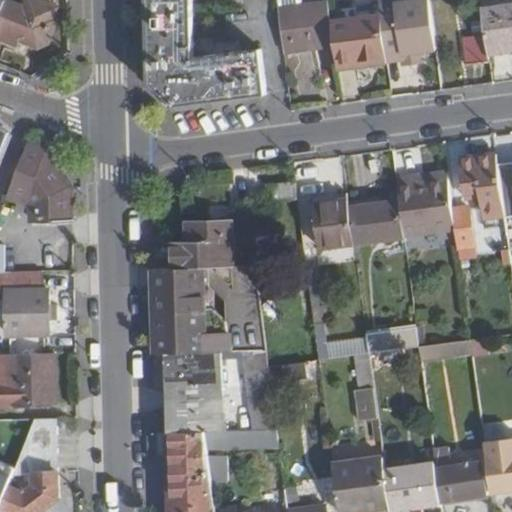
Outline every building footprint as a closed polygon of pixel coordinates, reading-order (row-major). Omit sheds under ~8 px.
[(7,0),(1,17),(0,20),(0,39),(10,44),(12,39),(19,42),(38,49),(50,43),(58,20),(55,18),(59,7),(40,0),(25,0),(24,6),(8,0),(7,0)] [(147,0),(150,87),(173,105),(267,95),(261,49),(195,57),(192,0),(147,0)] [(383,32),(399,30),(396,8),(391,9),(389,0),(378,0),(381,14),(383,32)] [(278,8),(285,54),(336,46),(332,20),(330,2),(278,8)] [(511,3),(480,8),(483,34),(485,52),(511,48),(511,3)] [(332,20),(336,46),(338,69),(358,67),(357,59),(386,55),(383,32),(381,14),(332,20)] [(386,55),(387,62),(389,76),(411,73),(409,57),(403,57),(399,30),(383,32),(386,55)] [(467,64),(487,61),(485,52),(483,34),(471,36),(472,41),(464,42),(467,64)] [(357,59),(358,67),(387,62),(386,55),(357,59)] [(0,157),(9,134),(0,125),(0,157)] [(30,143),(9,197),(32,206),(34,221),(73,218),(72,191),(71,184),(46,149),(30,143)] [(483,196),(485,212),(505,209),(503,196),(499,165),(497,152),(462,158),(469,198),(483,196)] [(511,163),(499,165),(503,196),(505,209),(506,216),(506,218),(511,217),(511,163)] [(414,176),(416,184),(449,180),(448,172),(414,176)] [(400,200),(405,236),(456,230),(453,209),(449,180),(416,184),(414,176),(397,179),(400,200)] [(270,202),(298,198),(296,180),(267,185),(270,202)] [(331,196),(332,202),(349,200),(348,193),(331,196)] [(321,247),(355,243),(350,207),(349,200),(332,202),(314,204),(321,247)] [(350,207),(355,243),(405,236),(400,200),(350,207)] [(456,230),(458,248),(475,246),(469,207),(453,209),(456,230)] [(252,208),(251,231),(293,233),(295,210),(252,208)] [(485,212),(487,219),(506,216),(505,209),(485,212)] [(170,235),(171,269),(238,265),(236,219),(190,222),(190,234),(170,235)] [(504,264),(511,263),(511,253),(510,250),(502,251),(504,264)] [(155,354),(165,353),(220,351),(244,350),(267,349),(255,265),(238,265),(171,269),(152,270),(155,354)] [(3,287),(42,287),(41,270),(5,272),(0,272),(0,292),(3,292),(3,287)] [(42,287),(3,287),(4,336),(49,336),(48,287),(42,287)] [(326,306),(313,307),(315,325),(327,323),(326,306)] [(451,323),(435,326),(436,338),(452,336),(451,323)] [(367,332),(370,354),(420,347),(417,324),(367,332)] [(0,353),(16,353),(15,339),(0,339),(0,353)] [(325,339),(317,340),(320,360),(328,359),(325,339)] [(420,347),(422,358),(472,352),(471,340),(420,347)] [(244,350),(254,429),(277,428),(269,368),(267,349),(244,350)] [(59,404),(57,351),(16,353),(0,353),(0,381),(1,406),(59,404)] [(165,353),(167,433),(206,431),(224,430),(220,351),(165,353)] [(360,420),(378,417),(370,354),(355,356),(360,390),(356,390),(360,420)] [(306,363),(283,366),(285,383),(308,380),(306,363)] [(39,419),(4,509),(11,511),(68,511),(71,511),(60,498),(58,415),(40,416),(39,419)] [(239,449),(279,448),(277,428),(254,429),(238,430),(239,449)] [(239,449),(238,430),(224,430),(206,431),(209,450),(239,449)] [(216,511),(212,482),(209,456),(209,450),(206,431),(167,433),(168,511),(216,511)] [(511,435),(484,439),(491,491),(511,487),(511,435)] [(334,462),(340,511),(353,511),(391,507),(385,469),(384,455),(334,462)] [(228,456),(209,456),(212,482),(229,482),(228,456)] [(436,467),(440,501),(487,494),(483,461),(436,467)] [(385,469),(391,507),(440,501),(436,467),(435,463),(385,469)] [(297,486),(285,488),(287,504),(299,502),(297,486)] [(511,511),(511,495),(503,498),(506,511),(511,511)]
